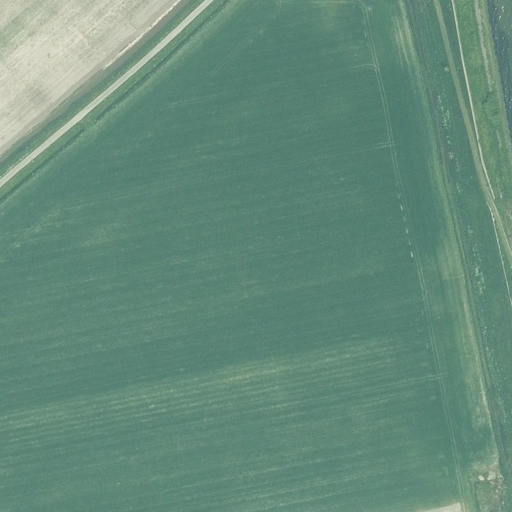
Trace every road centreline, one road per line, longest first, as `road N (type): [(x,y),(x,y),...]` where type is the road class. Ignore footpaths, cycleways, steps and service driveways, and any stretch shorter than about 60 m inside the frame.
road 1 (unclassified): [(0,176),(206,0)]
road 2 (unclassified): [(441,0),(511,244)]
